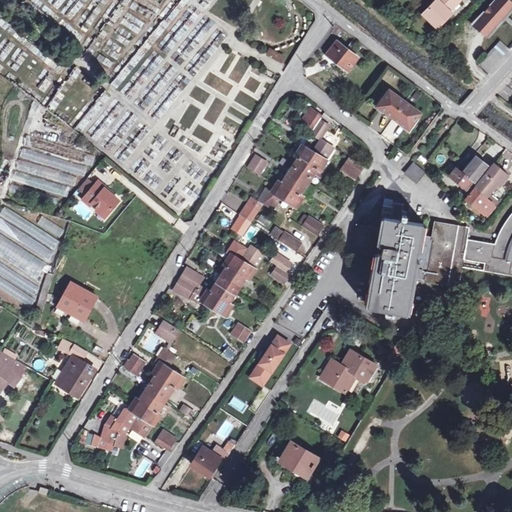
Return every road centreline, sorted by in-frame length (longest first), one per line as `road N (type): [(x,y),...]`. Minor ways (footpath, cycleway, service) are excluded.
road 1 (residential): [(289,75),(49,469)]
road 2 (residential): [(143,496),(378,160)]
road 3 (residential): [(464,113),(329,12)]
road 4 (residential): [(289,75),(372,139),(378,160)]
